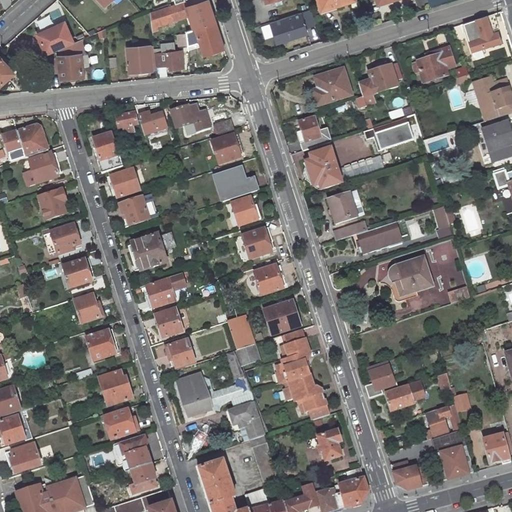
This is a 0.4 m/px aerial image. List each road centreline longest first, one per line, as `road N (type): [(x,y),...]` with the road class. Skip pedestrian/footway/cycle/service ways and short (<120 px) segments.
road 1 (residential): [(251,80),(390,511)]
road 2 (residential): [(192,511),(63,100)]
road 3 (residential): [(251,80),(506,0)]
road 4 (unclassified): [(63,100),(251,80)]
